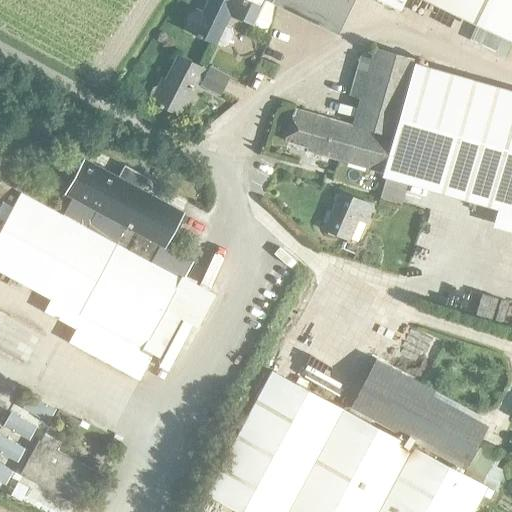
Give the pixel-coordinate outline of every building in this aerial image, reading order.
[(188,24),(187,28),(194,31),(192,33),(217,45),(218,43),(222,45),(228,43),(232,34),(230,28),(226,26),(231,17),(242,22),(243,20),(252,25),(263,0),(207,0),(202,12),(196,8),(194,13),(190,15),(187,20),(188,24)] [(511,0),(272,0),(271,2),(337,33),(353,0),(379,0),(401,10),(406,0),(425,0),(455,14),(448,29),(505,56),(511,41),(511,0)] [(293,108),(284,141),(307,147),(306,151),(375,170),(378,171),(388,135),(393,136),(383,171),(477,197),(511,207),(511,90),(508,89),(415,63),(416,58),(374,46),(367,70),(357,67),(349,95),(357,97),(359,98),(351,124),(295,107),(294,109),(293,108)] [(153,87),(150,93),(152,97),(151,100),(181,116),(197,84),(219,96),(230,75),(207,64),(205,68),(177,54),(166,77),(163,76),(158,87),(153,87)] [(0,271),(48,297),(158,357),(195,288),(181,280),(182,278),(152,262),(161,245),(164,247),(182,213),(141,191),(148,179),(123,166),(117,178),(84,159),(66,193),(124,225),(114,242),(20,191),(0,228),(0,271)] [(323,228),(349,240),(357,220),(366,223),(374,205),(339,190),(323,228)] [(382,257),(372,254),(339,241),(332,263),(389,283),(393,271),(379,267),(382,257)] [(271,369),(205,493),(223,502),(241,511),(472,511),(485,489),(487,485),(271,369)] [(52,396),(98,418),(102,410),(56,387),(52,396)] [(56,450),(62,441),(46,432),(41,441),(39,440),(20,474),(77,504),(95,470),(56,450)]
